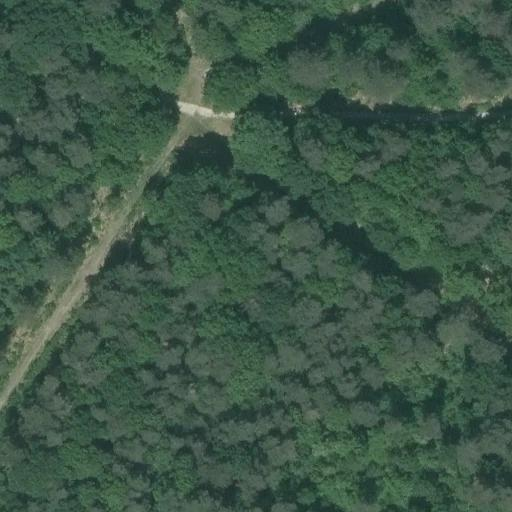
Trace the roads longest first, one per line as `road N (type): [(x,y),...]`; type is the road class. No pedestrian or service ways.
road 1 (track): [(511,114),(432,121),(191,118),(22,0)]
road 2 (track): [(511,342),(191,118)]
road 3 (track): [(0,410),(191,118)]
